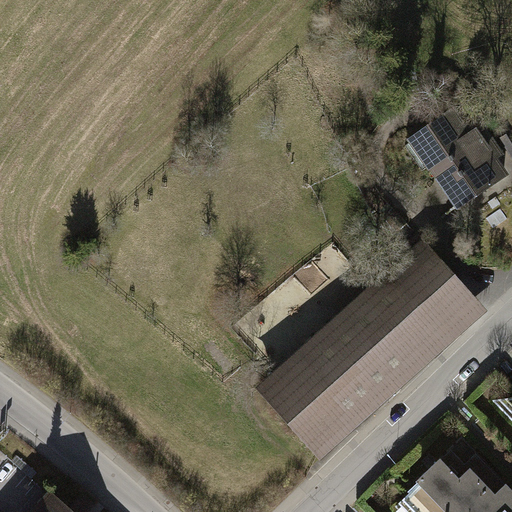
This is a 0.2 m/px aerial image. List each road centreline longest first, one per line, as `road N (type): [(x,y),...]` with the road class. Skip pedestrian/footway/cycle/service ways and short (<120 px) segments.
road 1 (residential): [(311,511),(511,319)]
road 2 (residential): [(0,390),(144,511)]
